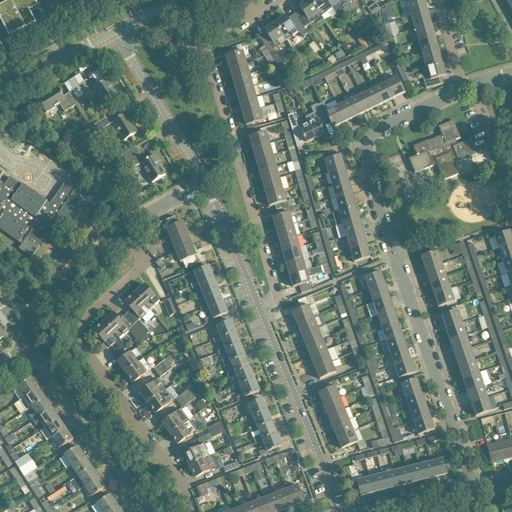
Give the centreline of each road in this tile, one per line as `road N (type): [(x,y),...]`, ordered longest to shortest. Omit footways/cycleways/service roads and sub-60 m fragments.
road 1 (residential): [(474,490),(366,144),(382,126),(464,88)]
road 2 (residential): [(193,511),(176,473),(79,336),(85,319),(146,263),(119,228)]
road 3 (residential): [(259,309),(276,301),(204,51)]
road 4 (tertiary): [(337,511),(259,309)]
road 5 (residential): [(141,511),(26,346)]
road 6 (tertiary): [(205,182),(115,32)]
road 7 (residential): [(14,321),(119,228)]
road 8 (tertiary): [(259,309),(205,182)]
road 9 (residential): [(0,91),(115,32)]
